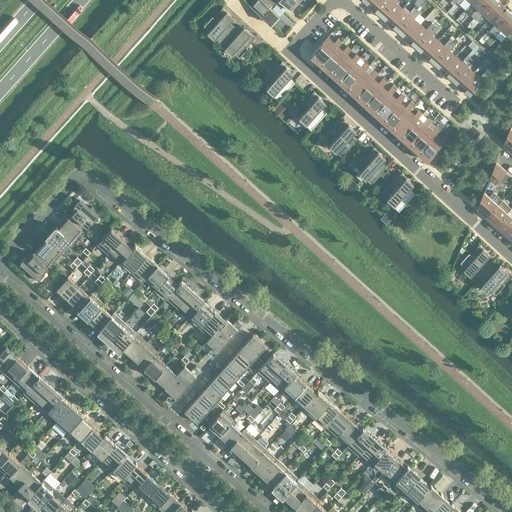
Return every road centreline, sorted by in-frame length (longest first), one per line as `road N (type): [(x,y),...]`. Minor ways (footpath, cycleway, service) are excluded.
road 1 (residential): [(511,510),(78,175)]
road 2 (residential): [(511,255),(288,52)]
road 3 (residential): [(202,456),(0,272)]
road 4 (residential): [(0,305),(187,470)]
road 5 (residential): [(452,99),(342,0)]
road 6 (trunk): [(0,92),(82,0)]
